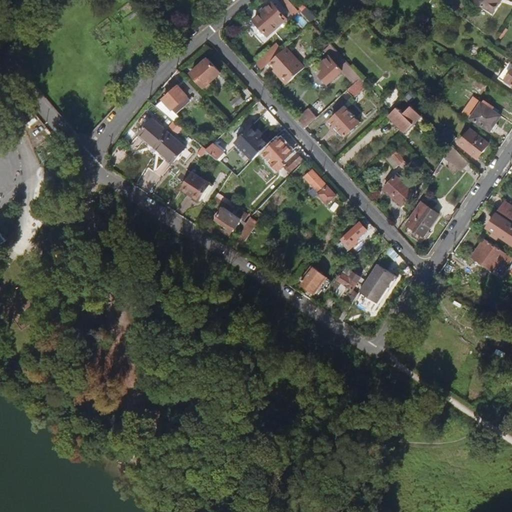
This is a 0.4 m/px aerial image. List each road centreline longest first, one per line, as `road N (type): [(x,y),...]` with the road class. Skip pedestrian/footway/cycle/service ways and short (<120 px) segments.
road 1 (unclassified): [(374,353),(84,160)]
road 2 (residential): [(207,31),(430,272)]
road 3 (unclassified): [(207,31),(84,160)]
road 4 (residential): [(511,149),(430,272)]
road 5 (unclassified): [(0,57),(84,160)]
road 6 (unclassified): [(478,422),(374,353)]
